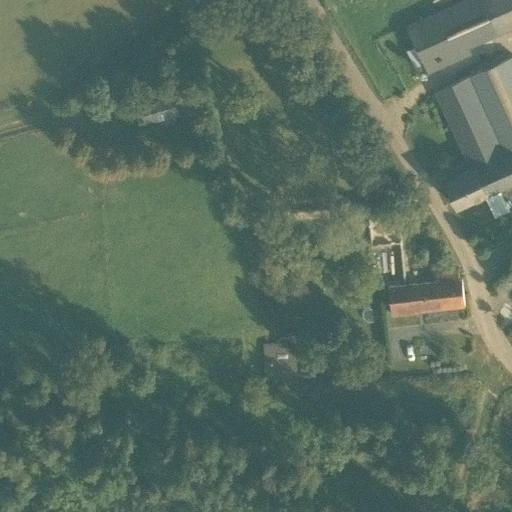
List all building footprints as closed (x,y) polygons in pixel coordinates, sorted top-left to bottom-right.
[(469,45),(511,25),(500,0),(461,0),(424,17),(406,25),(427,71),(471,51),(469,45)] [(511,0),(500,0),(511,25),(511,0)] [(486,195),(501,188),(511,183),(511,55),(435,89),(470,169),(446,180),(458,207),(486,195)] [(195,108),(189,90),(158,99),(140,104),(145,122),(195,108)] [(406,211),(377,215),(380,244),(410,241),(406,211)] [(459,279),(459,270),(434,272),(434,281),(389,286),(391,312),(465,305),(462,279),(459,279)] [(295,362),(263,363),(264,380),(295,379),(295,362)]
